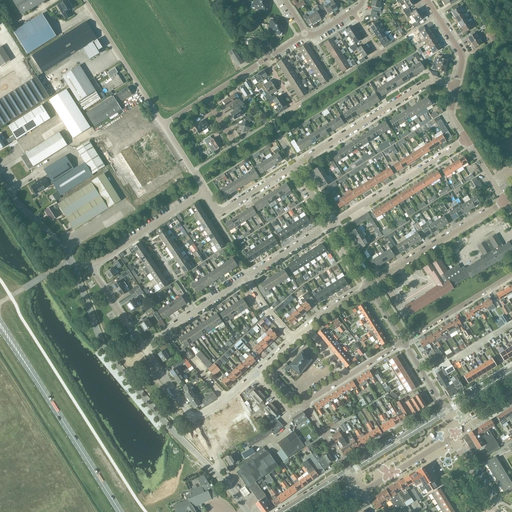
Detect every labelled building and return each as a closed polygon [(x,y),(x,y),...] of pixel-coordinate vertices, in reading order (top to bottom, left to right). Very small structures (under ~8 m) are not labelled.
[(11,0),(22,15),(45,0),(11,0)] [(68,0),(66,0),(57,6),(66,19),(71,16),(67,11),(73,8),(68,0)] [(269,10),(270,5),(265,4),(265,2),(261,1),(261,0),(253,0),(252,9),(266,12),(267,9),(269,10)] [(302,0),(295,5),(297,9),(305,4),(302,0)] [(328,4),(333,12),(337,9),(335,4),(337,2),(335,0),(329,0),(331,2),(328,4)] [(405,14),(410,11),(408,8),(415,4),(411,0),(404,4),(406,8),(402,10),(405,14)] [(380,3),(372,1),(371,7),(373,7),(373,10),(380,12),(382,4),(380,3)] [(333,12),(328,4),(325,6),(323,3),(319,6),(322,12),(325,10),(328,15),(333,12)] [(453,19),(455,18),(462,13),(460,11),(461,10),(462,9),(464,8),(462,6),(458,8),(456,5),(452,8),(454,11),(451,13),(453,16),(452,17),(453,19)] [(312,15),(316,22),(321,19),(318,15),(321,13),(317,7),(312,10),(314,13),(312,15)] [(413,19),(421,14),(418,9),(411,13),(410,11),(405,14),(407,18),(411,15),(413,19)] [(465,14),(467,13),(465,11),(462,13),(455,18),(456,21),(455,22),(456,24),(458,23),(465,18),(464,16),(464,15),(465,14)] [(316,22),(312,15),(309,16),(307,13),(303,16),(306,22),(309,21),(312,25),(316,22)] [(28,55),(57,37),(42,14),(25,25),(13,32),(28,55)] [(414,28),(419,25),(417,22),(424,18),(421,14),(413,19),(415,22),(411,24),(414,28)] [(469,23),(467,21),(468,20),(468,19),(470,18),(468,16),(465,18),(458,23),(460,26),(458,27),(459,29),(461,28),(469,23)] [(284,33),(285,29),(280,28),(280,26),(276,25),(278,18),(273,17),(273,18),(270,18),(267,33),(282,36),(282,33),(284,33)] [(373,32),(380,28),(377,23),(379,22),(377,19),(372,23),(374,25),(370,27),(373,32)] [(469,23),(461,28),(463,31),(461,32),(463,34),(472,28),(470,26),(471,25),(471,24),(473,23),(472,21),(469,23)] [(96,39),(91,30),(85,22),(60,38),(47,46),(32,56),(42,73),(96,39)] [(348,35),(355,31),(353,26),(346,30),(344,28),(339,31),(341,34),(345,31),(348,35)] [(376,37),(383,32),(380,28),(373,32),(376,37)] [(431,34),(433,33),(431,31),(430,32),(428,28),(417,35),(418,38),(420,36),(421,36),(422,36),(423,39),(431,34)] [(351,40),(358,35),(355,31),(348,35),(345,37),(346,39),(349,37),(351,40)] [(379,41),(388,36),(388,35),(385,31),(383,32),(376,37),(379,41)] [(478,39),(478,38),(477,36),(478,35),(480,34),(478,32),(467,39),(469,42),(468,43),(469,45),(471,44),(478,39)] [(427,44),(434,39),(436,38),(435,36),(433,37),(431,34),(423,39),(420,41),(422,43),(424,42),(425,41),(427,43),(427,44)] [(355,44),(361,40),(358,35),(351,40),(354,44),(349,47),(350,50),(351,49),(356,46),(355,44)] [(387,46),(392,43),(388,36),(379,41),(382,46),(385,44),(387,46)] [(478,39),(471,44),(473,47),(471,48),(472,50),(478,46),(480,49),(485,46),(483,43),(481,44),(480,41),(481,40),(483,39),(481,37),(478,38),(478,39)] [(327,48),(338,41),(337,40),(334,42),(332,38),(323,43),(327,48)] [(438,44),(439,43),(438,41),(436,42),(434,39),(427,44),(427,43),(423,45),(425,48),(427,47),(428,46),(430,49),(438,44)] [(82,49),(89,60),(94,56),(95,57),(99,54),(97,51),(102,48),(97,40),(92,43),(92,42),(87,45),(88,46),(82,49)] [(330,53),(338,48),(336,45),(339,43),(338,41),(327,48),(330,53)] [(298,57),(310,49),(307,44),(299,49),(301,52),(297,55),(298,57)] [(360,54),(367,49),(364,44),(358,48),(356,46),(351,49),(353,52),(357,49),(360,54)] [(440,47),(438,44),(430,49),(427,51),(428,53),(430,52),(431,52),(432,51),(433,54),(443,48),(441,46),(440,47)] [(0,65),(0,66),(1,67),(10,62),(1,47),(0,47),(0,65)] [(333,58),(344,51),(343,49),(340,51),(338,48),(330,53),(333,58)] [(237,66),(243,63),(234,49),(229,52),(237,66)] [(305,59),(313,54),(310,49),(298,57),(299,58),(303,56),(305,59)] [(360,63),(365,60),(364,58),(370,54),(367,49),(360,54),(363,58),(358,61),(360,63)] [(336,63),(344,58),(342,54),(345,53),(344,51),(333,58),(336,63)] [(308,64),(317,59),(313,54),(305,59),(308,64)] [(434,62),(434,64),(437,65),(446,67),(447,64),(449,64),(449,61),(443,60),(443,57),(437,56),(437,59),(438,59),(438,62),(437,62),(436,62),(434,62)] [(291,59),(287,61),(285,58),(277,63),(280,68),(288,63),(290,62),(292,60),(291,59)] [(339,68),(350,61),(349,59),(346,61),(344,58),(336,63),(339,68)] [(312,69),(320,64),(317,59),(308,64),(312,69)] [(348,64),(351,62),(352,61),(351,60),(350,61),(339,68),(342,73),(350,67),(348,64)] [(419,73),(422,71),(425,70),(420,62),(414,66),(419,73)] [(283,73),(291,68),(288,63),(280,68),(283,73)] [(315,74),(323,69),(320,64),(312,69),(315,74)] [(101,99),(95,91),(96,91),(79,65),(62,76),(78,102),(78,101),(84,110),(101,99)] [(448,67),(446,67),(437,65),(437,68),(436,68),(434,68),(433,68),(432,70),(445,73),(446,69),(447,70),(448,67)] [(414,77),(419,73),(414,66),(409,69),(414,77)] [(123,83),(117,73),(118,73),(115,68),(107,73),(112,80),(106,84),(110,91),(123,83)] [(286,78),(295,73),(291,68),(283,73),(286,78)] [(318,79),(326,74),(323,69),(315,74),(318,79)] [(408,80),(414,77),(409,69),(404,73),(408,80)] [(264,70),(252,78),(253,81),(255,80),(257,83),(261,81),(260,80),(267,76),(264,70)] [(7,83),(17,79),(17,78),(14,79),(12,76),(15,75),(14,72),(1,77),(5,85),(7,85),(7,83)] [(290,83),(298,78),(295,73),(286,78),(290,83)] [(403,83),(408,80),(404,73),(398,76),(403,83)] [(326,74),(318,79),(321,85),(330,79),(326,74)] [(397,87),(403,83),(398,76),(393,79),(397,87)] [(0,127),(49,97),(38,81),(36,77),(0,98),(0,127)] [(293,88),(301,83),(298,78),(290,83),(293,88)] [(392,90),(397,87),(393,79),(388,82),(392,90)] [(263,92),(273,86),(270,81),(264,84),(262,82),(257,85),(260,90),(261,89),(263,92)] [(387,93),(392,90),(388,82),(382,86),(387,93)] [(296,93),(304,88),(301,83),(293,88),(296,93)] [(266,101),(268,100),(272,97),(270,94),(276,91),(273,86),(263,92),(265,95),(264,96),(266,101)] [(381,97),(387,93),(382,86),(377,89),(381,97)] [(121,101),(128,97),(131,95),(127,87),(116,94),(121,101)] [(245,87),(240,90),(245,97),(249,94),(245,87)] [(304,88),(296,93),(299,99),(308,93),(304,88)] [(49,100),(73,138),(90,127),(66,90),(49,100)] [(369,98),(374,105),(380,102),(375,94),(369,98)] [(236,105),(241,102),(239,99),(237,100),(233,95),(223,101),(227,107),(232,104),(234,107),(236,105)] [(122,110),(118,105),(113,96),(86,113),(94,127),(122,110)] [(275,105),(283,101),(280,96),(275,98),(274,96),(272,97),(268,100),(271,105),(274,103),(275,105)] [(369,109),(374,105),(369,98),(364,101),(369,109)] [(421,101),(426,109),(432,105),(427,98),(421,101)] [(278,114),(283,111),(282,108),(286,106),(283,101),(275,105),(277,108),(274,110),(276,112),(277,111),(278,114)] [(363,112),(369,109),(364,101),(359,104),(363,112)] [(421,112),(426,109),(421,101),(416,105),(421,112)] [(242,102),(241,102),(236,105),(238,108),(230,113),(234,120),(243,114),(240,110),(245,107),(242,102)] [(358,115),(363,112),(359,104),(353,108),(358,115)] [(50,118),(42,105),(8,126),(14,136),(16,139),(16,140),(50,118)] [(416,115),(421,112),(416,105),(411,108),(416,115)] [(353,119),(358,115),(353,108),(348,111),(353,119)] [(410,119),(416,115),(411,108),(405,111),(410,119)] [(347,122),(353,119),(348,111),(342,115),(347,122)] [(407,121),(410,119),(405,111),(400,115),(405,122),(407,125),(409,124),(407,121)] [(131,114),(109,127),(131,161),(152,148),(131,114)] [(248,123),(252,121),(248,115),(243,118),(245,121),(238,125),(243,133),(251,128),(248,123)] [(399,125),(405,122),(400,115),(395,118),(399,125)] [(334,120),(338,127),(344,124),(339,116),(334,120)] [(394,129),(399,125),(395,118),(389,121),(394,129)] [(207,128),(208,127),(204,120),(197,124),(195,121),(189,125),(192,129),(195,126),(199,133),(203,131),(204,133),(205,133),(206,133),(208,132),(208,131),(208,130),(207,128)] [(333,131),(338,127),(334,120),(328,123),(333,131)] [(379,125),(384,133),(390,129),(385,122),(379,125)] [(328,134),(333,131),(328,123),(323,127),(328,134)] [(379,136),(384,133),(379,125),(374,129),(379,136)] [(322,138),(328,134),(323,127),(317,130),(322,138)] [(373,139),(379,136),(374,129),(369,132),(373,139)] [(317,141),(322,138),(317,130),(312,133),(317,141)] [(67,145),(66,143),(59,132),(25,154),(21,157),(29,169),(33,166),(33,167),(67,145)] [(368,143),(373,139),(369,132),(363,135),(368,143)] [(442,135),(436,138),(440,144),(446,141),(445,141),(449,138),(450,138),(451,137),(450,136),(448,132),(443,135),(443,134),(442,135)] [(312,144),(317,141),(312,133),(307,137),(312,144)] [(363,146),(368,143),(363,135),(358,139),(363,146)] [(0,138),(0,149),(4,147),(5,146),(16,139),(14,136),(3,142),(0,138)] [(216,151),(222,147),(216,137),(212,139),(210,136),(204,140),(209,148),(212,145),(216,151)] [(306,148),(312,144),(307,137),(301,140),(306,148)] [(301,140),(300,138),(298,139),(299,141),(296,144),(294,140),(290,142),(294,149),(298,147),(301,151),(306,148),(301,140)] [(435,148),(440,144),(436,138),(431,142),(435,148)] [(360,148),(363,146),(358,139),(353,142),(357,149),(359,153),(362,151),(360,148)] [(92,175),(105,166),(89,141),(76,149),(85,163),(74,169),(65,156),(44,169),(48,176),(52,182),(60,196),(92,175)] [(352,153),(357,149),(353,142),(347,145),(352,153)] [(430,151),(435,148),(431,142),(426,145),(430,151)] [(347,156),(352,153),(347,145),(342,149),(347,156)] [(424,155),(430,151),(426,145),(420,149),(424,155)] [(388,153),(392,151),(390,147),(383,152),(385,156),(388,154),(388,153)] [(275,154),(272,157),(277,164),(282,160),(279,155),(282,153),(278,148),(273,151),(275,154)] [(342,160),(347,156),(342,149),(337,152),(342,160)] [(419,158),(424,155),(420,149),(415,152),(419,158)] [(336,163),(342,160),(337,152),(331,156),(336,163)] [(413,162),(419,158),(415,152),(410,155),(413,162)] [(408,165),(413,162),(410,155),(404,159),(408,165)] [(271,167),(277,164),(272,157),(267,160),(271,167)] [(458,160),(462,167),(467,163),(464,157),(458,160)] [(403,168),(408,165),(404,159),(399,162),(403,168)] [(266,171),(271,167),(267,160),(261,163),(266,171)] [(457,170),(462,167),(458,160),(453,164),(457,170)] [(397,172),(403,168),(399,162),(393,166),(397,172)] [(260,174),(266,171),(261,163),(256,167),(260,174)] [(451,173),(457,170),(453,164),(447,167),(451,173)] [(317,176),(324,172),(321,166),(313,171),(317,176)] [(446,177),(451,173),(447,167),(442,171),(446,177)] [(384,172),(388,178),(393,174),(390,168),(384,172)] [(253,180),(258,177),(254,169),(248,173),(253,180)] [(388,178),(384,172),(381,174),(379,171),(377,173),(383,181),(388,178)] [(432,175),(436,181),(441,177),(437,171),(432,175)] [(320,182),(327,177),(324,172),(317,176),(320,182)] [(383,181),(377,173),(377,172),(375,174),(376,176),(373,178),(377,184),(383,181)] [(59,207),(74,230),(108,209),(121,200),(103,173),(91,181),(92,182),(91,183),(58,204),(57,203),(53,206),(45,211),(46,214),(47,213),(52,220),(58,216),(55,211),(56,210),(55,209),(59,207)] [(248,183),(253,180),(248,173),(243,176),(248,183)] [(430,184),(436,181),(432,175),(426,178),(430,184)] [(38,182),(31,187),(35,194),(46,187),(45,186),(52,182),(48,176),(42,180),(41,179),(37,182),(38,182)] [(242,187),(248,183),(243,176),(238,179),(242,187)] [(323,187),(331,183),(327,177),(320,182),(323,187)] [(372,188),(377,184),(373,178),(368,182),(372,188)] [(425,188),(430,184),(426,178),(421,182),(425,188)] [(237,190),(242,187),(238,179),(232,183),(237,190)] [(366,191),(372,188),(368,182),(362,185),(366,191)] [(419,191),(425,188),(421,182),(416,185),(419,191)] [(232,194),(237,190),(232,183),(227,186),(232,194)] [(292,193),(291,191),(286,184),(280,187),(285,194),(286,197),(292,193)] [(334,187),(332,184),(327,187),(331,193),(335,190),(334,187)] [(362,185),(360,187),(358,184),(355,185),(357,188),(361,194),(366,191),(362,185)] [(414,194),(419,191),(416,185),(410,188),(414,194)] [(226,197),(232,194),(227,186),(221,190),(226,197)] [(442,191),(444,194),(451,190),(448,186),(445,187),(445,188),(442,191)] [(280,198),(285,194),(280,187),(275,190),(280,198)] [(355,198),(361,194),(357,188),(352,192),(355,198)] [(408,198),(414,194),(410,188),(405,192),(408,198)] [(276,200),(280,198),(275,190),(270,194),(274,201),(276,204),(278,203),(276,200)] [(350,201),(355,198),(352,192),(346,195),(350,201)] [(403,201),(408,198),(405,192),(399,195),(403,201)] [(269,205),(274,201),(270,194),(264,197),(269,205)] [(345,205),(350,201),(346,195),(341,198),(345,205)] [(398,204),(403,201),(399,195),(394,198),(398,204)] [(264,208),(269,205),(264,197),(259,201),(264,208)] [(470,200),(474,207),(480,204),(475,197),(470,200)] [(339,208),(345,205),(341,198),(335,202),(339,208)] [(392,208),(398,204),(394,198),(388,202),(392,208)] [(469,210),(474,207),(470,200),(465,203),(469,210)] [(258,211),(264,208),(259,201),(253,204),(258,211)] [(387,211),(392,208),(388,202),(383,205),(387,211)] [(465,203),(462,205),(460,202),(457,203),(458,204),(459,207),(464,214),(469,210),(465,203)] [(194,214),(201,209),(198,203),(190,208),(194,214)] [(464,214),(459,207),(458,204),(452,207),(458,217),(464,214)] [(376,218),(387,211),(383,205),(372,212),(376,218)] [(452,207),(447,210),(444,206),(442,208),(445,214),(448,212),(449,213),(453,220),(458,217),(452,207)] [(246,210),(251,218),(256,214),(252,207),(246,210)] [(293,208),(287,212),(290,216),(296,212),(293,208)] [(197,219),(205,214),(201,209),(194,214),(197,219)] [(245,221),(251,218),(246,210),(241,214),(245,221)] [(201,224),(208,220),(205,214),(197,219),(201,224)] [(240,225),(245,221),(241,214),(235,217),(240,225)] [(300,219),(305,227),(311,224),(306,216),(301,219),(299,216),(297,217),(299,220),(300,219)] [(448,223),(447,222),(443,216),(438,220),(442,227),(448,223)] [(237,226),(240,225),(235,217),(230,220),(235,228),(236,230),(239,229),(237,226)] [(299,231),(305,227),(300,219),(299,220),(295,222),(293,219),(292,220),(293,223),(294,223),(299,231)] [(438,220),(434,222),(432,219),(431,220),(433,223),(436,229),(437,230),(442,227),(438,220)] [(167,226),(170,224),(168,220),(161,225),(163,227),(156,231),(159,237),(167,232),(170,230),(167,226)] [(204,230),(211,225),(208,220),(201,224),(204,230)] [(229,231),(235,228),(230,220),(225,224),(229,231)] [(428,221),(425,223),(427,226),(431,232),(432,233),(437,230),(436,229),(433,223),(430,225),(428,221)] [(293,234),(299,231),(294,223),(293,223),(289,226),(288,223),(286,224),(288,227),(288,226),(293,234)] [(427,226),(425,223),(420,226),(421,229),(426,237),(432,233),(431,232),(427,226)] [(207,235),(215,230),(211,225),(204,230),(207,235)] [(288,238),(293,234),(288,226),(288,227),(284,229),(282,227),(280,228),(282,231),(283,230),(288,238)] [(354,238),(362,233),(359,227),(351,232),(354,238)] [(385,229),(381,231),(384,236),(392,231),(390,228),(386,230),(385,229)] [(481,228),(458,242),(461,247),(464,245),(466,248),(471,245),(469,242),(484,233),(481,228)] [(211,240),(218,236),(215,230),(207,235),(204,237),(205,239),(209,237),(211,240)] [(282,242),(288,238),(283,230),(282,231),(278,233),(276,230),(275,231),(276,234),(277,234),(282,242)] [(417,233),(414,234),(412,231),(409,233),(411,236),(416,243),(421,240),(417,233)] [(172,233),(169,235),(167,232),(159,237),(163,242),(170,237),(173,235),(172,233)] [(358,243),(365,238),(362,233),(354,238),(358,243)] [(511,252),(511,247),(508,242),(506,243),(507,244),(503,246),(495,234),(488,239),(484,241),(477,246),(484,258),(470,267),(469,266),(464,269),(463,267),(460,269),(458,264),(450,269),(458,283),(470,276),(471,278),(511,252)] [(214,246),(222,241),(218,236),(211,240),(214,246)] [(267,240),(272,248),(278,244),(273,236),(268,239),(266,236),(265,237),(267,240)] [(410,247),(416,243),(411,236),(406,239),(410,247)] [(176,238),(172,240),(170,237),(163,242),(166,247),(174,242),(177,240),(176,238)] [(361,248),(369,244),(365,238),(358,243),(361,248)] [(405,250),(410,247),(406,239),(401,243),(405,250)] [(272,248),(267,240),(263,243),(261,240),(259,241),(261,244),(262,243),(267,251),(272,248)] [(217,251),(225,246),(222,241),(214,246),(217,251)] [(136,252),(143,247),(140,242),(130,249),(131,251),(134,249),(136,252)] [(170,253),(177,247),(174,242),(166,247),(170,253)] [(261,255),(267,251),(262,243),(261,244),(257,246),(255,243),(253,245),(255,247),(256,247),(261,255)] [(400,253),(405,250),(401,243),(395,246),(400,253)] [(331,257),(329,254),(327,251),(327,252),(322,244),(316,247),(321,255),(326,252),(327,255),(329,258),(331,257)] [(395,251),(392,247),(390,244),(387,246),(390,249),(384,253),(388,260),(394,257),(392,253),(395,251)] [(140,258),(147,253),(143,247),(136,252),(140,258)] [(174,258),(181,253),(177,247),(170,253),(174,258)] [(255,258),(261,255),(256,247),(255,247),(251,250),(249,247),(248,248),(250,251),(255,258)] [(323,258),(321,255),(316,247),(310,251),(315,259),(316,258),(320,256),(322,259),(323,258)] [(388,260),(384,253),(381,248),(379,250),(381,254),(378,256),(383,264),(388,260)] [(249,262),(255,258),(250,251),(246,254),(244,251),(242,252),(244,255),(244,254),(249,262)] [(318,261),(316,258),(315,259),(310,251),(304,254),(309,262),(310,262),(314,259),(316,262),(318,261)] [(143,263),(150,258),(147,253),(140,258),(136,260),(138,262),(141,260),(143,263)] [(174,258),(177,263),(184,258),(181,253),(174,258)] [(227,261),(233,269),(237,266),(235,263),(239,261),(234,254),(229,258),(230,260),(227,261)] [(312,265),(310,262),(309,262),(304,254),(299,258),(304,266),(308,263),(310,266),(312,265)] [(383,264),(378,256),(376,254),(371,257),(370,256),(367,258),(372,265),(375,264),(377,267),(383,264)] [(147,268),(154,263),(150,258),(143,263),(140,265),(141,267),(145,265),(147,268)] [(189,259),(186,261),(184,258),(177,263),(181,268),(188,263),(191,261),(189,259)] [(306,268),(304,266),(299,258),(293,262),(298,270),(299,269),(303,267),(305,270),(306,268)] [(450,269),(447,271),(439,258),(423,268),(427,275),(430,273),(435,281),(434,281),(437,286),(425,293),(426,294),(409,304),(408,303),(404,306),(410,315),(453,289),(452,286),(458,283),(450,269)] [(115,270),(121,266),(117,260),(113,263),(115,266),(105,273),(109,279),(117,274),(115,270)] [(228,272),(233,269),(227,261),(223,264),(228,272)] [(301,272),(299,269),(298,270),(293,262),(287,265),(292,273),(297,270),(299,273),(301,272)] [(150,274),(158,269),(154,263),(147,268),(150,274)] [(192,269),(191,268),(188,263),(181,268),(184,274),(192,269)] [(224,275),(228,272),(223,264),(218,267),(224,275)] [(219,278),(224,275),(218,267),(214,270),(219,278)] [(154,279),(161,274),(158,269),(150,274),(154,279)] [(325,271),(328,278),(333,275),(330,269),(325,271)] [(122,279),(130,273),(128,270),(120,275),(122,279)] [(215,281),(219,278),(214,270),(209,273),(215,281)] [(279,273),(284,281),(286,284),(288,282),(286,280),(288,278),(284,270),(279,273)] [(210,284),(215,281),(209,273),(205,276),(210,284)] [(279,284),(284,281),(279,273),(274,276),(279,284)] [(157,284),(164,279),(161,274),(154,279),(157,284)] [(206,287),(210,284),(205,276),(200,279),(206,287)] [(275,287),(279,284),(274,276),(270,279),(275,287)] [(337,281),(342,289),(348,285),(343,277),(338,280),(336,277),(334,278),(336,281),(337,281)] [(168,284),(164,279),(157,284),(161,289),(168,284)] [(201,290),(206,287),(200,279),(196,282),(201,290)] [(270,289),(275,287),(270,279),(265,282),(270,289)] [(117,290),(126,285),(124,282),(123,283),(120,280),(113,285),(117,290)] [(337,281),(336,281),(332,284),(330,281),(329,282),(331,285),(331,284),(336,292),(342,289),(337,281)] [(196,293),(201,290),(196,282),(191,285),(196,293)] [(268,291),(270,289),(265,282),(260,284),(261,286),(258,288),(264,297),(269,294),(268,291)] [(331,296),(336,292),(331,284),(331,285),(327,287),(325,284),(323,285),(325,288),(326,288),(331,296)] [(126,285),(117,290),(121,296),(129,290),(126,285)] [(506,296),(511,292),(511,291),(509,287),(503,291),(506,296)] [(326,288),(325,288),(321,291),(319,288),(317,289),(319,292),(320,291),(325,299),(331,296),(326,288)] [(320,291),(319,292),(315,294),(313,291),(312,293),(314,295),(319,303),(325,299),(320,291)] [(503,298),(506,296),(503,291),(496,295),(499,300),(503,306),(505,304),(503,301),(505,301),(503,298)] [(305,301),(310,297),(307,293),(302,297),(304,299),(302,301),(304,304),(301,306),(306,312),(311,308),(305,301)] [(186,304),(181,296),(176,299),(181,307),(186,304)] [(137,303),(141,300),(139,297),(127,305),(131,311),(139,306),(137,303)] [(177,310),(181,307),(176,299),(172,302),(177,310)] [(238,301),(244,310),(248,308),(242,299),(238,301)] [(483,303),(486,308),(493,304),(490,299),(483,303)] [(241,313),(244,310),(238,301),(235,304),(241,313)] [(273,310),(276,314),(286,305),(283,301),(273,310)] [(172,313),(177,310),(172,302),(167,305),(172,313)] [(480,312),(486,308),(483,303),(477,307),(480,312)] [(237,315),(241,313),(235,304),(231,306),(237,315)] [(362,314),(367,310),(363,304),(358,307),(357,307),(355,309),(352,311),(353,313),(356,311),(359,310),(362,314)] [(168,316),(172,313),(167,305),(163,308),(168,316)] [(233,318),(237,315),(231,306),(227,309),(233,318)] [(301,316),(306,312),(301,306),(296,310),(301,316)] [(474,316),(480,312),(477,307),(470,311),(474,316)] [(148,317),(154,313),(151,308),(145,313),(148,317)] [(163,319),(168,316),(163,308),(158,311),(163,319)] [(230,320),(233,318),(227,309),(224,311),(230,320)] [(296,321),(301,316),(296,310),(291,314),(296,321)] [(366,320),(371,317),(367,310),(362,314),(366,320)] [(226,323),(230,320),(224,311),(220,314),(226,323)] [(467,320),(474,316),(470,311),(464,315),(467,320)] [(295,319),(291,314),(289,312),(287,314),(289,316),(286,319),(291,325),(296,321),(295,319)] [(218,325),(222,323),(216,314),(212,317),(218,325)] [(504,324),(508,322),(504,314),(500,317),(504,324)] [(215,328),(218,325),(212,317),(209,319),(215,328)] [(370,326),(375,323),(371,317),(366,320),(370,326)] [(152,326),(147,320),(146,318),(141,321),(142,323),(140,325),(144,331),(152,326)] [(211,330),(215,328),(209,319),(205,321),(211,330)] [(451,323),(454,328),(461,324),(457,319),(451,323)] [(207,333),(211,330),(205,321),(201,324),(207,333)] [(368,336),(379,329),(375,323),(370,326),(372,330),(366,334),(368,336)] [(456,331),(454,328),(451,323),(444,327),(448,332),(449,335),(456,331)] [(204,335),(207,333),(201,324),(198,326),(204,335)] [(330,333),(326,329),(329,327),(327,325),(317,333),(322,339),(330,333)] [(200,338),(204,335),(198,326),(194,329),(200,338)] [(445,334),(448,332),(444,327),(438,331),(443,338),(446,337),(445,334)] [(196,340),(200,338),(194,329),(190,331),(196,340)] [(273,341),(278,337),(271,329),(266,333),(267,335),(273,341)] [(377,339),(383,336),(379,329),(368,336),(369,338),(372,342),(377,339)] [(193,343),(196,340),(190,331),(187,334),(193,343)] [(439,341),(443,338),(438,331),(432,335),(437,342),(436,343),(437,345),(440,343),(439,341)] [(327,345),(337,336),(335,334),(333,337),(330,333),(322,339),(327,345)] [(189,345),(193,343),(187,334),(183,336),(189,345)] [(268,346),(273,341),(267,335),(263,340),(268,346)] [(436,343),(437,342),(432,335),(425,338),(429,344),(432,342),(434,344),(436,343)] [(185,348),(189,345),(183,336),(179,339),(185,348)] [(334,343),(339,338),(337,336),(327,345),(332,350),(337,346),(334,343)] [(383,336),(377,339),(381,345),(387,342),(383,336)] [(426,346),(429,344),(425,338),(419,343),(426,353),(428,352),(426,349),(428,348),(426,346)] [(238,350),(244,345),(240,340),(234,345),(238,350)] [(263,350),(268,346),(263,340),(258,344),(263,350)] [(263,350),(258,344),(255,341),(253,343),(256,346),(253,348),(258,354),(263,350)] [(164,350),(171,346),(168,343),(160,348),(162,351),(157,354),(159,357),(160,357),(163,362),(169,358),(164,350)] [(337,356),(341,352),(337,346),(332,350),(337,356)] [(189,360),(193,356),(188,351),(184,355),(189,360)] [(312,361),(302,352),(301,351),(289,365),(287,363),(281,369),(285,373),(290,367),(299,375),(312,361)] [(509,358),(504,351),(499,354),(504,361),(509,358)] [(251,365),(256,361),(248,352),(246,354),(248,357),(246,359),(250,364),(251,365)] [(346,358),(341,352),(337,356),(341,362),(346,358)] [(433,366),(440,361),(436,355),(430,360),(433,366)] [(241,364),(246,370),(251,365),(246,359),(242,356),(240,357),(243,360),(244,361),(241,364)] [(390,367),(399,361),(396,357),(386,363),(389,367),(390,367)] [(346,368),(356,360),(355,358),(352,360),(351,359),(349,361),(346,358),(341,362),(346,368)] [(492,358),(487,361),(491,369),(496,366),(492,358)] [(181,373),(180,372),(177,367),(184,363),(182,359),(172,366),(174,369),(170,372),(174,378),(181,373)] [(399,361),(390,367),(393,371),(401,366),(399,361)] [(487,361),(482,364),(483,366),(487,372),(491,369),(487,361)] [(214,364),(208,369),(212,373),(218,367),(217,367),(215,365),(214,364)] [(245,369),(241,364),(236,368),(241,373),(242,374),(246,370),(245,369)] [(482,364),(477,367),(482,375),(487,372),(483,366),(482,364)] [(237,378),(242,374),(236,368),(234,365),(231,367),(234,370),(231,372),(237,378)] [(447,375),(455,370),(451,365),(444,370),(447,375)] [(401,366),(393,371),(395,375),(404,370),(401,366)] [(477,367),(473,370),(478,378),(481,375),(482,375),(477,367)] [(183,376),(189,372),(187,369),(181,373),(174,378),(178,384),(185,379),(183,376)] [(404,370),(395,375),(398,380),(407,375),(404,370)] [(473,370),(468,373),(473,380),(476,379),(478,378),(473,370)] [(366,380),(372,376),(369,371),(363,375),(366,380)] [(445,377),(444,377),(441,371),(435,374),(445,389),(444,389),(449,396),(457,390),(453,384),(448,387),(446,383),(449,381),(447,376),(445,377)] [(232,383),(237,378),(231,372),(226,377),(232,383)] [(468,373),(463,376),(468,384),(470,382),(473,380),(468,373)] [(226,377),(224,374),(222,376),(224,379),(222,381),(227,387),(232,383),(226,377)] [(277,377),(286,386),(288,384),(279,375),(277,377)] [(368,383),(366,380),(363,375),(356,379),(359,384),(361,387),(363,390),(365,388),(363,386),(368,383)] [(407,375),(398,380),(401,384),(410,379),(407,375)] [(452,383),(453,384),(457,390),(463,387),(456,376),(453,377),(450,379),(452,383)] [(293,400),(297,397),(297,396),(293,392),(291,393),(277,378),(272,382),(286,398),(289,396),(293,400)] [(410,379),(401,384),(404,389),(412,383),(410,379)] [(349,391),(356,387),(353,381),(346,385),(349,391)] [(197,396),(188,383),(183,387),(186,393),(184,394),(190,402),(190,401),(193,399),(197,396)] [(412,383),(404,389),(406,393),(415,388),(412,383)] [(343,394),(349,391),(346,385),(340,389),(343,394)] [(254,399),(261,393),(257,388),(252,392),(250,390),(246,394),(250,398),(251,396),(254,399)] [(337,398),(343,394),(340,389),(333,393),(337,398)] [(406,403),(413,414),(426,406),(417,391),(413,393),(415,397),(406,403)] [(204,406),(212,401),(217,398),(213,392),(209,395),(209,396),(201,401),(197,396),(193,399),(190,401),(190,402),(194,409),(198,406),(202,403),(204,406)] [(259,409),(264,404),(261,402),(266,397),(261,393),(254,399),(257,403),(255,404),(259,409)] [(330,402),(337,398),(333,393),(327,397),(330,402)] [(332,405),(330,402),(327,397),(321,401),(324,406),(328,404),(329,406),(331,405),(332,408),(335,406),(334,404),(332,405)] [(241,400),(236,403),(242,412),(246,409),(241,400)] [(405,416),(409,414),(403,404),(401,400),(396,403),(400,409),(402,413),(403,412),(405,416)] [(320,409),(324,406),(321,401),(314,405),(317,410),(319,413),(321,416),(323,414),(320,409)] [(236,403),(232,406),(237,415),(242,412),(236,403)] [(268,415),(275,408),(271,403),(266,407),(264,404),(259,409),(264,413),(265,412),(268,415)] [(232,406),(227,409),(232,418),(237,415),(232,406)] [(280,413),(275,408),(268,415),(271,418),(269,419),(271,421),(267,424),(270,426),(277,420),(277,419),(275,417),(280,413)] [(227,409),(222,412),(227,421),(232,418),(227,409)] [(406,418),(405,416),(403,412),(402,413),(400,409),(398,412),(397,412),(395,414),(397,416),(400,422),(406,418)] [(511,417),(507,410),(502,413),(507,422),(511,418),(511,417)] [(222,412),(217,415),(222,424),(227,421),(222,412)] [(296,426),(308,419),(306,417),(303,412),(292,419),(295,424),(294,424),(296,426)] [(502,413),(496,417),(501,425),(507,422),(502,413)] [(395,425),(400,422),(397,416),(391,419),(395,425)] [(390,417),(386,419),(384,417),(381,419),(382,421),(384,420),(386,423),(389,428),(395,425),(391,419),(390,417)] [(212,418),(204,423),(212,437),(221,432),(212,418)] [(270,426),(268,428),(274,435),(283,426),(279,422),(277,420),(270,426)] [(488,429),(494,426),(490,420),(485,423),(488,429)] [(344,423),(339,426),(343,433),(348,430),(345,427),(346,426),(344,423)] [(368,423),(366,424),(369,430),(368,430),(370,433),(367,435),(370,440),(376,437),(372,431),(368,423)] [(383,432),(389,428),(386,423),(380,427),(383,432)] [(490,432),(488,429),(485,423),(479,427),(475,430),(490,454),(500,448),(493,437),(490,432)] [(260,433),(263,438),(271,433),(268,428),(260,433)] [(376,437),(381,433),(378,428),(372,431),(376,437)] [(490,454),(475,430),(463,437),(478,462),(490,454)] [(304,446),(303,444),(294,431),(277,443),(288,458),(304,446)] [(345,443),(346,443),(338,431),(331,436),(335,443),(340,449),(339,450),(344,456),(351,452),(345,443)] [(362,434),(361,434),(360,432),(356,434),(358,436),(360,435),(360,436),(365,444),(370,440),(367,435),(364,436),(362,434)] [(251,446),(263,438),(260,433),(248,441),(251,446)] [(222,434),(214,439),(222,453),(231,448),(222,434)] [(345,443),(351,452),(358,447),(355,442),(353,438),(351,435),(348,437),(350,440),(346,443),(345,443)] [(358,447),(365,444),(360,436),(357,437),(358,440),(355,442),(358,447)] [(511,442),(508,445),(496,453),(497,455),(511,451),(511,450),(511,442)] [(278,466),(278,465),(267,451),(266,451),(263,447),(237,466),(240,470),(237,472),(248,487),(249,487),(255,482),(258,485),(263,481),(261,478),(278,466)] [(245,459),(255,452),(252,448),(245,452),(247,455),(244,457),(245,459)] [(323,456),(328,465),(333,462),(328,453),(323,456)] [(323,470),(314,456),(312,454),(306,459),(306,460),(301,464),(303,467),(305,466),(307,468),(304,470),(305,473),(307,472),(309,474),(313,479),(318,476),(317,474),(323,470)] [(328,465),(323,456),(319,458),(316,454),(314,456),(323,470),(329,466),(328,465)] [(234,461),(238,459),(235,455),(232,457),(231,455),(228,457),(227,456),(225,458),(230,466),(235,462),(234,461)] [(503,492),(506,490),(508,489),(509,490),(511,488),(511,484),(495,456),(484,463),(485,466),(487,465),(491,472),(490,473),(493,477),(494,477),(498,483),(497,484),(500,489),(501,488),(503,492)] [(410,476),(409,476),(415,486),(422,482),(418,476),(419,476),(425,485),(424,486),(423,484),(418,487),(421,492),(425,489),(428,493),(438,487),(434,480),(431,475),(429,476),(426,471),(428,470),(425,466),(416,471),(417,472),(416,473),(415,472),(412,475),(413,476),(410,478),(410,476)] [(307,483),(313,479),(309,474),(304,478),(307,483)] [(216,495),(209,484),(203,475),(197,478),(201,486),(188,492),(189,494),(185,496),(187,500),(173,506),(175,511),(179,511),(183,511),(186,511),(186,510),(187,509),(189,511),(188,511),(187,511),(195,511),(200,510),(200,511),(204,511),(201,504),(212,500),(211,498),(216,495)] [(409,476),(403,479),(409,488),(410,490),(413,488),(415,486),(409,476)] [(302,487),(307,483),(304,478),(298,482),(302,487)] [(302,487),(298,482),(296,479),(295,480),(294,481),(295,484),(293,486),(297,491),(302,487)] [(399,483),(393,486),(392,487),(396,494),(397,494),(398,493),(406,506),(414,502),(411,498),(406,490),(409,488),(403,479),(398,482),(399,483)] [(266,496),(258,485),(255,482),(249,487),(259,501),(266,496)] [(238,488),(244,496),(250,492),(244,484),(238,488)] [(291,495),(297,491),(293,486),(287,489),(291,495)] [(385,500),(386,503),(389,501),(396,511),(398,511),(404,508),(403,506),(403,505),(396,494),(397,494),(396,494),(392,487),(386,491),(386,490),(381,493),(385,500)] [(413,488),(410,490),(417,501),(420,499),(413,488)] [(443,494),(439,488),(430,493),(434,499),(443,494)] [(286,499),(291,495),(287,489),(282,493),(286,499)] [(280,502),(277,497),(275,495),(277,494),(275,491),(272,493),(273,496),(272,497),(274,499),(271,501),(275,506),(280,502)] [(280,502),(286,499),(282,493),(277,497),(280,502)] [(385,500),(381,493),(375,496),(377,499),(372,502),(376,509),(381,506),(381,505),(383,503),(382,502),(385,500)] [(446,499),(443,494),(434,499),(437,504),(446,499)] [(259,501),(255,504),(261,511),(267,511),(269,511),(269,510),(273,507),(266,496),(259,501)] [(441,510),(449,505),(446,499),(437,504),(441,510)]
